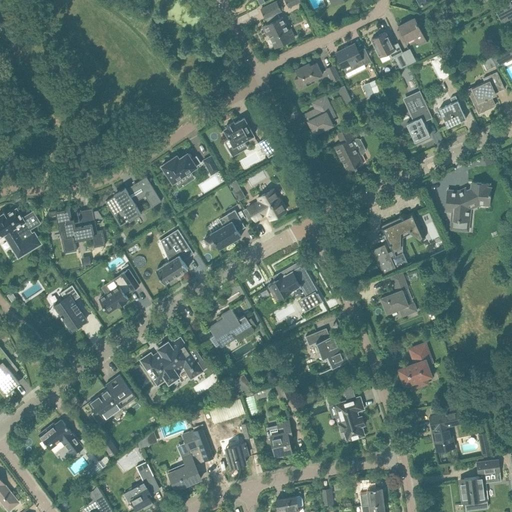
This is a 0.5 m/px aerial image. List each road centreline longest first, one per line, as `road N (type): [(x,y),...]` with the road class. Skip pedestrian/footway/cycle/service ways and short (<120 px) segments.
road 1 (residential): [(0,430),(159,314),(307,226)]
road 2 (residential): [(263,84),(94,183),(0,191)]
road 3 (residential): [(401,458),(365,342),(307,226)]
road 4 (residential): [(347,205),(511,126)]
road 5 (residential): [(247,487),(401,458)]
road 6 (residential): [(347,205),(263,84)]
road 7 (residential): [(257,71),(371,15),(381,0)]
